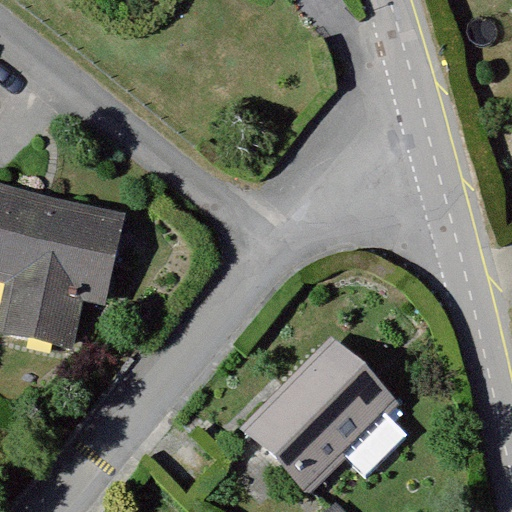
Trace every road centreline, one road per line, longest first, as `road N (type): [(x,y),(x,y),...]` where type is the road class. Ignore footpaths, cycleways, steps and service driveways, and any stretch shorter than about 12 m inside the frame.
road 1 (residential): [(271,242),(0,22)]
road 2 (residential): [(271,242),(52,511)]
road 3 (residential): [(511,467),(430,137)]
road 4 (residential): [(430,137),(352,173),(271,242)]
road 5 (residential): [(430,137),(391,0)]
